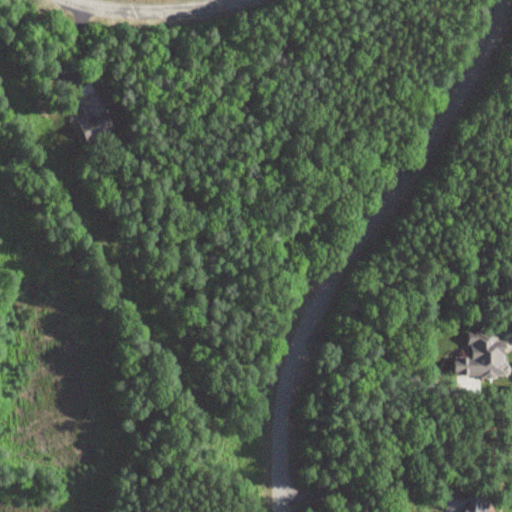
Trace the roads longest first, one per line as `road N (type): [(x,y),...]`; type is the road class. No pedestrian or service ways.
road 1 (residential): [(508,0),(308,327),(278,421),(278,511)]
road 2 (residential): [(247,0),(118,12),(62,0)]
